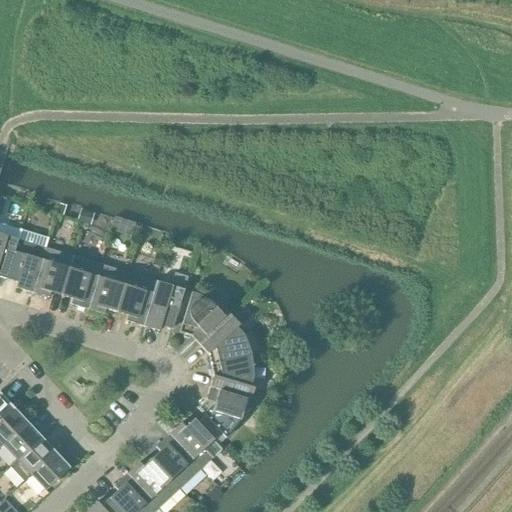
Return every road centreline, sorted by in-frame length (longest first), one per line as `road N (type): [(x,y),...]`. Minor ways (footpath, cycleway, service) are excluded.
road 1 (residential): [(105,460),(169,392),(166,360),(0,311)]
road 2 (residential): [(105,460),(0,351)]
